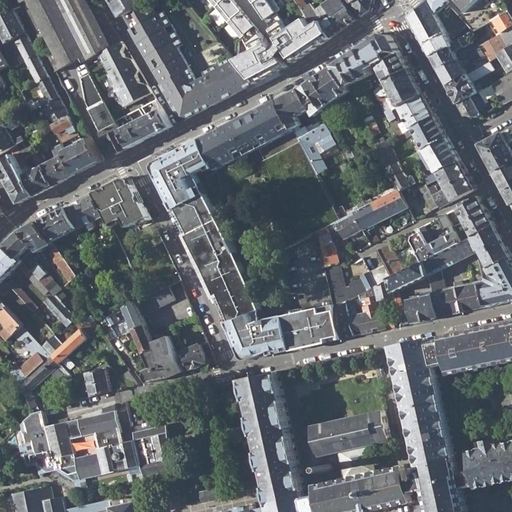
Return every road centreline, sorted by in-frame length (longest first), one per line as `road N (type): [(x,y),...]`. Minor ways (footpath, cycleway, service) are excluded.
road 1 (residential): [(138,159),(295,79),(395,11)]
road 2 (residential): [(511,310),(236,369)]
road 3 (residential): [(236,369),(138,159)]
road 4 (residential): [(203,378),(137,393),(143,419),(208,405)]
road 5 (tertiary): [(395,11),(466,138)]
road 6 (residential): [(20,219),(138,159)]
